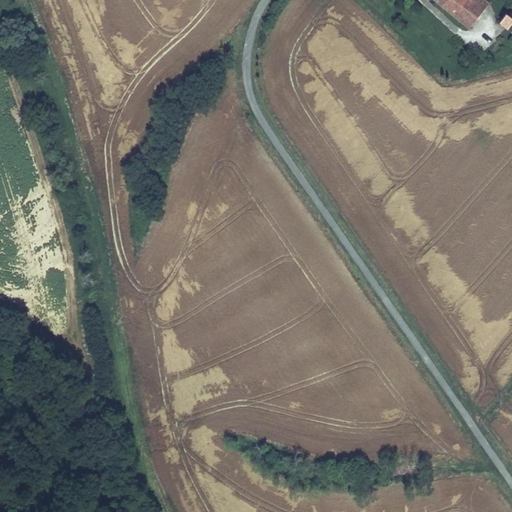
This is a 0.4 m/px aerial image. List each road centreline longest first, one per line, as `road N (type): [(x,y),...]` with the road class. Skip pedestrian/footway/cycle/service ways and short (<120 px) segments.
road 1 (unclassified): [(511,483),(262,121),(246,65),(266,0)]
road 2 (track): [(0,38),(29,94),(50,186),(72,233),(83,348)]
